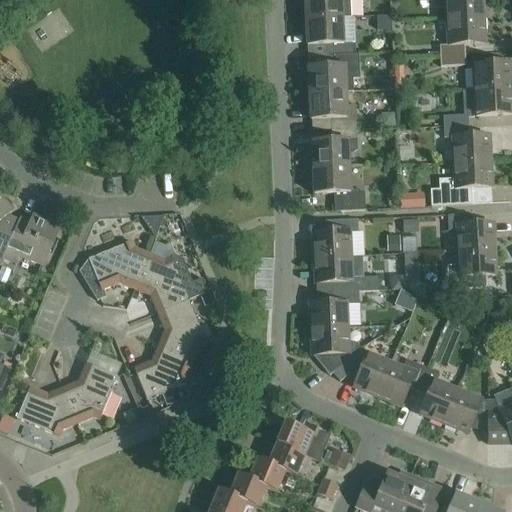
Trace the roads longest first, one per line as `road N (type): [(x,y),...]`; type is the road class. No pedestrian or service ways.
road 1 (residential): [(274,0),(282,373),(316,405),(376,435)]
road 2 (residential): [(107,328),(76,316),(67,281),(86,209)]
road 3 (residential): [(376,435),(511,481)]
